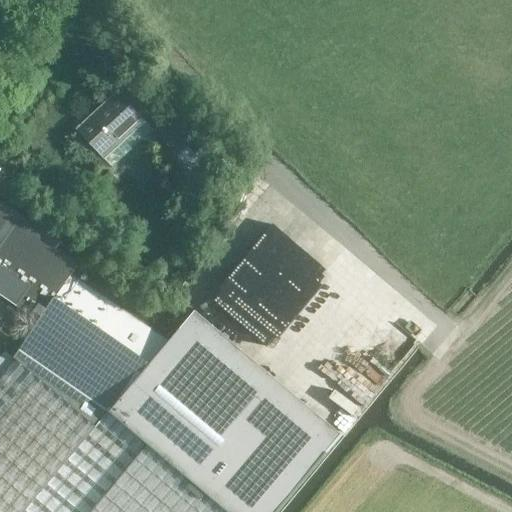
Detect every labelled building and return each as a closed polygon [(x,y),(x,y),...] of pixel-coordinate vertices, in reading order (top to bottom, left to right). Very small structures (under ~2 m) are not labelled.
[(119,95),(79,131),(75,126),(74,127),(111,168),(124,156),(116,147),(144,122),(147,125),(148,124),(117,91),(116,91),(119,95)] [(176,156),(188,146),(194,153),(207,141),(200,134),(196,138),(174,114),(154,132),(176,156)] [(0,202),(0,295),(38,322),(18,351),(43,368),(108,412),(110,413),(169,343),(71,275),(78,265),(55,250),(60,243),(0,202)] [(169,343),(110,413),(147,445),(226,511),(262,511),(315,448),(177,333),(169,343)] [(0,511),(226,511),(147,445),(110,413),(108,412),(43,368),(19,396),(18,398),(0,418),(0,511)]
